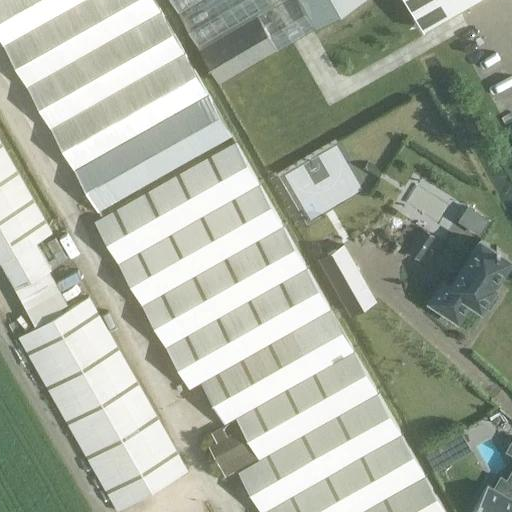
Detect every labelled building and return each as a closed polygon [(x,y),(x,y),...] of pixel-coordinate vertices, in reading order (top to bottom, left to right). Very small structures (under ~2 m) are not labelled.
[(232,135),(155,0),(0,0),(0,35),(98,209),(232,135)] [(173,0),(198,44),(256,11),(277,48),(359,0),(173,0)] [(408,0),(419,20),(424,28),(473,0),(408,0)] [(256,11),(198,44),(220,81),(277,48),(256,11)] [(51,265),(36,240),(51,231),(47,224),(0,140),(0,260),(1,260),(16,286),(46,268),(51,265)] [(446,511),(401,431),(398,425),(354,348),(330,306),(236,142),(95,220),(189,387),(200,380),(224,421),(236,414),(260,454),(238,467),(263,511),(446,511)] [(368,161),(363,170),(378,178),(383,170),(368,161)] [(468,202),(459,219),(483,231),(492,215),(468,202)] [(420,226),(406,249),(419,258),(434,235),(420,226)] [(481,238),(463,265),(451,284),(445,280),(431,302),(458,319),(471,299),(481,306),(494,286),(492,284),(510,258),(499,250),(500,248),(496,246),(495,248),(481,238)] [(318,257),(350,315),(376,300),(344,242),(318,257)] [(188,469),(89,296),(20,336),(81,444),(113,499),(119,509),(188,469)] [(215,439),(208,443),(225,471),(255,454),(247,441),(248,441),(238,424),(225,431),(221,425),(211,431),(215,439)] [(511,511),(511,440),(507,450),(511,452),(511,470),(507,479),(501,476),(494,488),(487,484),(471,511),(511,511)]
